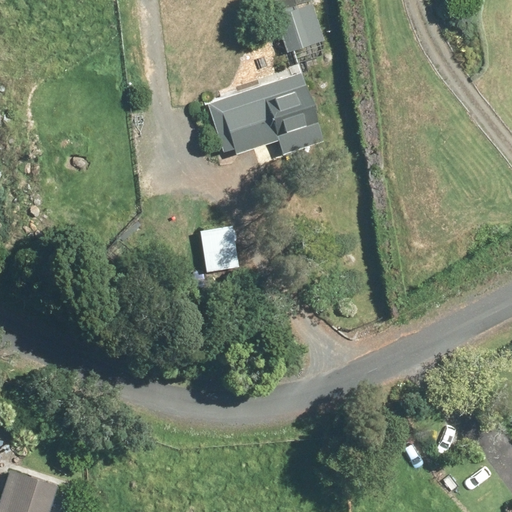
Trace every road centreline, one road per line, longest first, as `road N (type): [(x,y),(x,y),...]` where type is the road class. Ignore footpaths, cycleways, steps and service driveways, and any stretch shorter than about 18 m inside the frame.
road 1 (unclassified): [(0,336),(150,377),(282,397),(417,345),(511,297)]
road 2 (track): [(511,161),(457,84),(413,0)]
